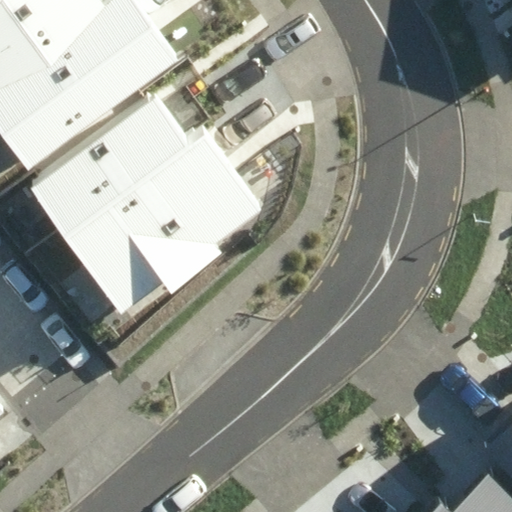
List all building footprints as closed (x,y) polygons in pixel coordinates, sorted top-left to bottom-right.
[(0,0),(0,101),(32,144),(174,40),(144,0),(0,0)] [(158,81),(40,171),(119,281),(253,182),(199,111),(186,126),(158,81)] [(511,416),(492,437),(511,456),(511,416)] [(511,511),(511,485),(488,463),(449,505),(457,511),(511,511)] [(438,492),(418,511),(457,511),(449,505),(438,492)]
